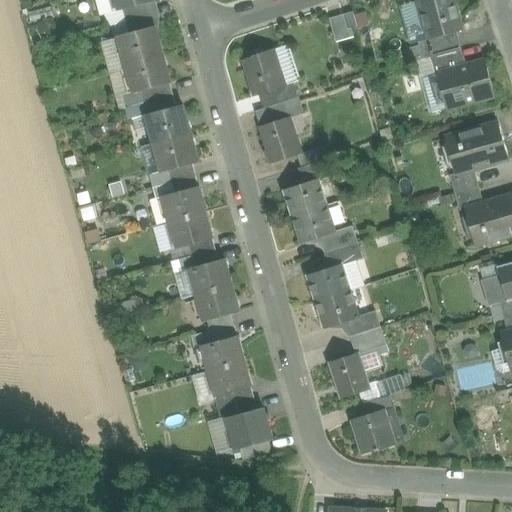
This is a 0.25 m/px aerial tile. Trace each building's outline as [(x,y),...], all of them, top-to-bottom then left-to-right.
[(116,0),(98,0),(103,16),(104,16),(105,16),(119,12),(119,10),(116,0)] [(155,0),(116,0),(119,10),(119,12),(124,11),(148,4),(156,2),(156,0),(155,0)] [(421,0),(416,1),(416,3),(417,2),(428,41),(453,34),(464,31),(464,30),(463,30),(454,0),(421,0)] [(148,4),(124,11),(127,22),(151,16),(148,4)] [(119,12),(105,16),(108,27),(127,22),(124,11),(119,12)] [(353,12),(343,15),(347,30),(352,29),(357,27),(353,12)] [(343,15),(329,19),(336,42),(349,39),(347,30),(343,15)] [(151,16),(127,22),(130,34),(154,27),(151,16)] [(130,34),(119,37),(119,38),(127,65),(163,56),(155,28),(156,28),(155,27),(154,27),(130,34)] [(453,34),(428,41),(421,43),(426,60),(431,58),(457,51),(453,34)] [(119,38),(99,44),(107,71),(127,65),(119,38)] [(414,63),(426,60),(421,43),(409,46),(414,63)] [(294,83),(294,84),(297,83),(285,46),(275,49),(287,85),(294,83)] [(275,49),(254,56),(254,57),(241,61),(242,62),(243,62),(254,96),(253,96),(253,97),(265,94),(287,87),(287,85),(275,49)] [(457,51),(431,58),(436,76),(438,75),(462,68),(457,51)] [(163,56),(127,65),(134,91),(135,94),(170,84),(167,71),(163,56)] [(462,68),(438,75),(447,110),(495,97),(486,67),(485,61),(462,68)] [(127,65),(107,71),(114,97),(122,95),(134,91),(127,65)] [(287,87),(265,94),(270,107),(284,102),(284,103),(299,98),(294,84),(294,83),(287,85),(287,87)] [(170,84),(135,94),(134,91),(122,95),(126,109),(145,103),(145,104),(146,103),(174,96),(170,84)] [(174,96),(146,103),(145,104),(148,115),(177,107),(174,96)] [(270,107),(256,112),(261,127),(289,118),(284,103),(284,102),(270,107)] [(148,115),(146,115),(147,117),(147,116),(155,144),(191,134),(183,107),(184,107),(183,105),(177,107),(148,115)] [(289,118),(261,127),(273,163),(297,155),(302,154),(289,118)] [(499,123),(445,138),(455,175),(474,170),(509,160),(499,123)] [(191,134),(155,144),(159,160),(162,171),(161,172),(162,173),(170,171),(193,165),(199,163),(199,162),(198,162),(191,134)] [(302,154),(297,155),(301,168),(328,159),(324,146),(302,154)] [(328,159),(301,168),(307,183),(319,179),(320,180),(334,176),(328,159)] [(193,165),(170,171),(173,182),(196,176),(193,165)] [(474,170),(455,175),(450,176),(455,193),(479,186),(474,170)] [(161,172),(150,175),(153,188),(154,187),(173,182),(170,171),(162,173),(161,172)] [(196,176),(173,182),(176,194),(199,187),(196,176)] [(307,183),(283,191),(283,192),(284,192),(292,217),(291,217),(292,218),(328,206),(320,180),(319,179),(307,183)] [(120,182),(108,185),(111,198),(123,195),(120,182)] [(173,182),(154,187),(157,199),(163,197),(176,194),(173,182)] [(479,186),(455,193),(460,212),(465,210),(465,209),(484,204),(479,186)] [(176,194),(163,197),(164,198),(171,223),(206,213),(199,189),(200,189),(199,187),(176,194)] [(511,195),(484,204),(465,209),(465,210),(475,246),(511,235),(511,195)] [(328,206),(292,218),(292,219),(292,218),(301,244),(300,244),(300,245),(322,237),(336,233),(336,231),(328,206)] [(206,213),(171,223),(178,247),(177,247),(178,248),(190,245),(213,239),(214,239),(213,237),(206,213)] [(353,226),(336,231),(336,233),(322,237),(325,247),(327,252),(358,242),(353,226)] [(213,239),(190,245),(191,249),(193,257),(216,250),(213,239)] [(358,242),(327,252),(332,268),(342,264),(343,266),(363,259),(359,247),(358,242)] [(216,250),(193,257),(196,268),(220,262),(216,250)] [(186,258),(172,262),(182,300),(197,295),(191,271),(190,271),(190,270),(186,258)] [(196,268),(190,270),(190,271),(191,271),(197,295),(233,286),(233,285),(232,285),(226,261),(226,260),(220,262),(196,268)] [(332,268),(307,276),(316,302),(351,291),(343,266),(342,264),(332,268)] [(511,264),(498,268),(502,280),(507,300),(507,301),(511,300),(511,264)] [(502,280),(485,284),(491,306),(500,303),(499,302),(507,300),(502,280)] [(233,286),(197,295),(204,320),(203,320),(204,321),(208,320),(231,314),(240,311),(239,310),(233,287),(233,286)] [(351,291),(316,302),(324,328),(323,328),(324,329),(346,322),(360,317),(360,316),(351,291)] [(511,300),(507,301),(507,300),(499,302),(500,303),(504,319),(504,320),(511,318),(511,300)] [(500,303),(491,306),(495,322),(498,321),(504,319),(500,303)] [(350,337),(381,327),(376,311),(360,316),(360,317),(346,322),(350,337)] [(231,314),(208,320),(211,331),(234,325),(231,314)] [(234,325),(211,331),(213,338),(214,343),(237,337),(234,325)] [(381,327),(350,337),(356,354),(358,353),(359,354),(376,349),(387,345),(381,327)] [(511,331),(507,332),(501,334),(505,348),(511,371),(511,331)] [(214,343),(202,346),(202,347),(203,347),(210,372),(245,362),(238,338),(239,338),(238,336),(237,337),(214,343)] [(505,348),(492,352),(497,370),(498,371),(499,371),(503,373),(511,371),(505,348)] [(383,370),(376,349),(359,354),(366,375),(383,370)] [(356,354),(330,363),(342,399),(359,393),(370,389),(366,375),(359,354),(358,353),(356,354)] [(245,362),(210,372),(216,396),(216,397),(229,394),(252,388),(252,386),(245,362)] [(137,367),(123,370),(126,383),(140,379),(137,367)] [(210,372),(192,376),(199,401),(216,396),(210,372)] [(406,377),(370,389),(359,393),(363,405),(390,396),(410,389),(406,377)] [(448,379),(436,383),(440,394),(443,393),(451,391),(448,379)] [(252,388),(229,394),(232,405),(255,399),(252,388)] [(390,396),(363,405),(367,416),(384,410),(385,412),(394,409),(390,396)] [(232,405),(226,407),(229,418),(258,410),(255,399),(232,405)] [(229,418),(227,419),(227,420),(228,420),(235,448),(235,449),(240,448),(269,440),(273,439),(273,438),(272,438),(265,410),(265,409),(229,418)] [(367,416),(353,420),(364,454),(376,450),(377,451),(395,445),(389,424),(385,412),(384,410),(367,416)] [(227,420),(209,425),(217,453),(235,448),(228,420),(227,420)] [(269,440),(240,448),(244,460),(273,453),(269,440)]
